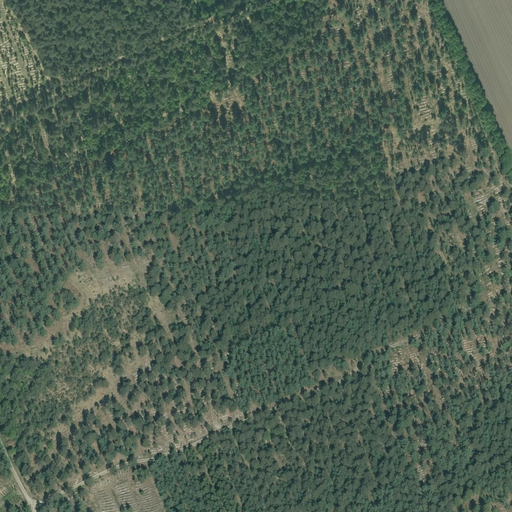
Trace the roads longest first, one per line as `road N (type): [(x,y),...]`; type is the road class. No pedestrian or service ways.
road 1 (track): [(31,507),(133,464),(183,453),(328,388),(383,347),(511,297)]
road 2 (track): [(241,0),(0,112)]
road 3 (track): [(432,0),(511,183)]
